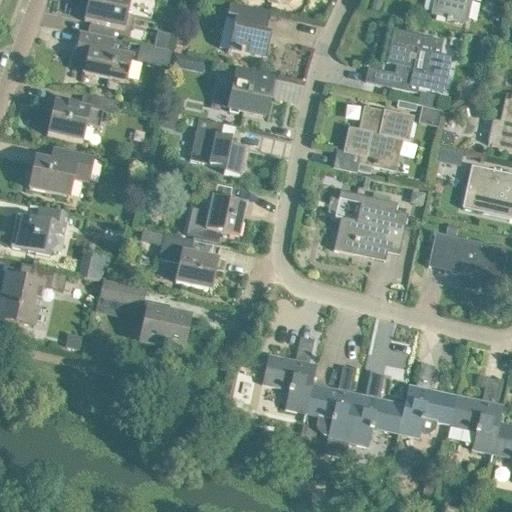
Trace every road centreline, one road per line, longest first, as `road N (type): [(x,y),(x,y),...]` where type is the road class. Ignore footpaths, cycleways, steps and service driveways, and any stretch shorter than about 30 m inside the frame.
road 1 (residential): [(347,0),(316,74),(280,262)]
road 2 (residential): [(280,262),(297,285),(511,343)]
road 3 (residential): [(207,389),(253,276),(280,262)]
